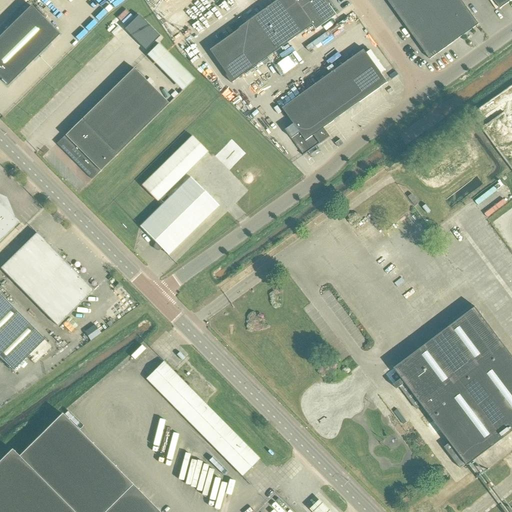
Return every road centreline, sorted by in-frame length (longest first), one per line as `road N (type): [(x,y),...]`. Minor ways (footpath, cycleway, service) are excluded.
road 1 (unclassified): [(424,96),(150,292)]
road 2 (unclassified): [(366,511),(150,292)]
road 3 (unclassified): [(150,292),(0,136)]
